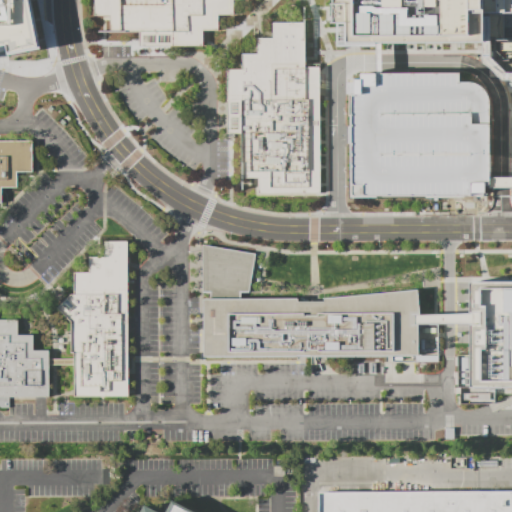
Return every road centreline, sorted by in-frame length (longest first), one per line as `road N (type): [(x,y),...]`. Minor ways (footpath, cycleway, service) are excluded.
road 1 (tertiary): [(511,228),(336,230)]
road 2 (tertiary): [(194,205),(257,227),(336,230)]
